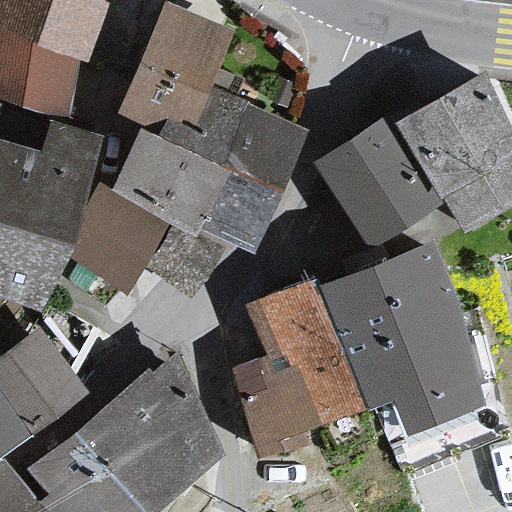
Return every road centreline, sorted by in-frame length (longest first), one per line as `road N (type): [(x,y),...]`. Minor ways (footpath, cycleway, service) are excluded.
road 1 (residential): [(363,7),(274,226),(239,278),(195,319),(221,417),(229,511)]
road 2 (unclassified): [(511,40),(363,7)]
